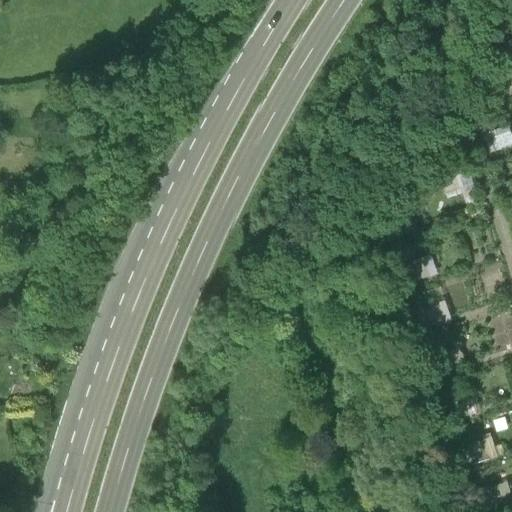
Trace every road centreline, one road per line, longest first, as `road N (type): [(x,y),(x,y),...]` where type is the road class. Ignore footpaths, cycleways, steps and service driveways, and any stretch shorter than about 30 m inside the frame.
road 1 (primary): [(113,511),(137,422),(205,247),(276,109),(347,0)]
road 2 (primary): [(297,0),(164,226),(110,360),(65,510)]
